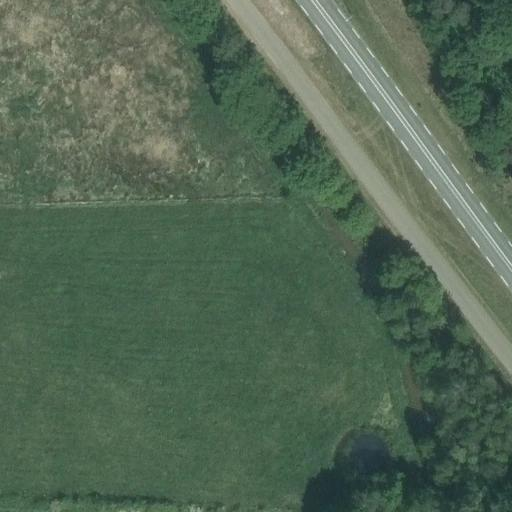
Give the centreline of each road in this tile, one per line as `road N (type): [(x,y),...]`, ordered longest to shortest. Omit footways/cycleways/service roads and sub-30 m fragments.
road 1 (unclassified): [(235,0),(511,359)]
road 2 (primary): [(511,268),(310,0)]
road 3 (track): [(376,511),(511,470)]
